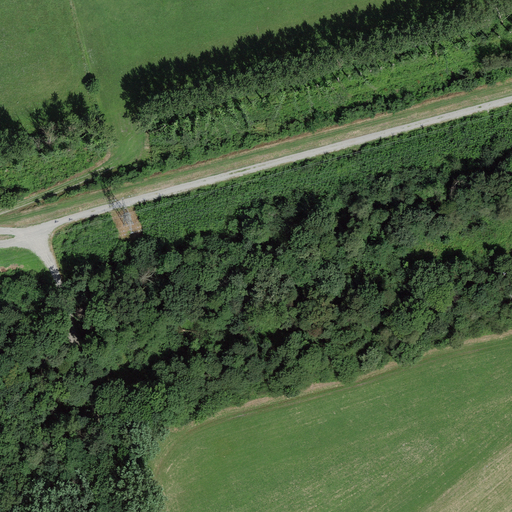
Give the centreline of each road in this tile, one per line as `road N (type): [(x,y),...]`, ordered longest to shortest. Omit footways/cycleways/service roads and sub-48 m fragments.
road 1 (track): [(511,103),(69,223),(46,245)]
road 2 (track): [(511,340),(192,428),(166,454),(155,511)]
road 3 (track): [(128,511),(46,245)]
